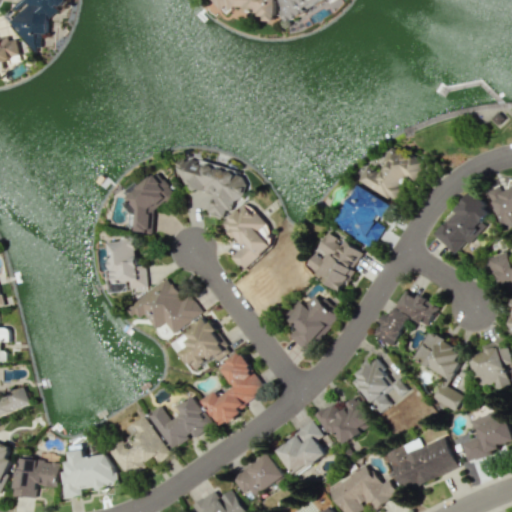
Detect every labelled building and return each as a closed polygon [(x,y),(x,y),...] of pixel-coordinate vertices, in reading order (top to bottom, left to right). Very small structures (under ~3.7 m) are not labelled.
[(10,22),(36,51),(44,44),(39,38),(49,29),(44,23),(69,1),(68,0),(19,0),(13,5),(20,13),(10,22)] [(275,0),(215,0),(227,15),(231,11),(257,10),(265,21),(276,20),(275,0)] [(326,0),(280,0),(290,19),(326,0)] [(23,57),(20,34),(0,37),(0,66),(3,66),(3,60),(23,57)] [(361,180),(398,203),(422,164),(396,147),(379,174),(369,167),(361,180)] [(241,174),(180,154),(174,174),(185,178),(183,184),(213,194),(208,212),(224,217),(227,208),(232,210),(236,197),(240,198),(243,187),(238,185),(241,174)] [(153,233),(156,199),(171,200),(172,178),(132,174),(129,214),(138,214),(136,232),(153,233)] [(393,204),(360,184),(336,224),(373,246),(387,223),(383,221),(393,204)] [(511,225),(511,186),(503,192),(499,185),(485,192),(505,229),(511,225)] [(433,232),(455,253),(494,212),(473,191),(433,232)] [(271,245),(258,230),(266,223),(246,202),(223,223),(243,246),(231,256),(243,270),(271,245)] [(364,252),(345,239),(343,242),(329,231),(316,250),(317,250),(306,266),(341,290),(356,269),(353,268),(364,252)] [(110,241),(113,281),(109,281),(109,292),(129,290),(129,288),(149,286),(147,265),(139,266),(137,239),(110,241)] [(511,294),(511,253),(511,250),(489,258),(497,283),(503,281),(508,296),(511,294)] [(174,333),(200,314),(171,275),(129,307),(138,319),(145,314),(156,329),(166,322),(174,333)] [(411,315),(428,326),(441,306),(419,293),(417,296),(406,290),(390,315),(386,313),(374,333),(393,345),(411,315)] [(343,307),(326,295),(323,300),(312,292),(291,321),(297,326),(288,338),(309,354),(343,307)] [(182,351),(194,370),(216,356),(218,360),(230,351),(208,316),(184,331),(193,344),(182,351)] [(0,341),(11,341),(10,327),(0,327),(0,341)] [(415,357),(447,375),(434,398),(456,410),(466,393),(450,384),(468,352),(430,330),(415,357)] [(511,385),(505,364),(511,362),(505,340),(470,350),(480,385),(494,381),(496,389),(511,385)] [(220,365),(235,386),(221,396),(217,390),(203,400),(219,424),(268,390),(241,350),(220,365)] [(411,391),(400,376),(394,381),(377,357),(356,371),(365,384),(361,386),(380,413),(411,391)] [(0,414),(31,402),(25,387),(20,387),(7,392),(4,399),(0,398),(0,414)] [(178,405),(183,413),(172,420),(162,405),(149,413),(173,450),(214,424),(195,395),(178,405)] [(320,410),(339,445),(375,427),(358,396),(347,402),(349,407),(340,412),(335,402),(320,410)] [(472,419),(477,437),(463,441),(468,459),(511,446),(511,429),(508,415),(498,418),(497,412),(472,419)] [(128,477),(169,452),(146,415),(129,425),(134,434),(111,448),(128,477)] [(277,447),(295,475),(327,455),(317,439),(324,434),(315,421),(277,447)] [(404,445),(388,452),(405,491),(460,468),(447,436),(407,453),(404,445)] [(0,491),(1,492),(15,460),(8,457),(12,448),(0,443),(0,491)] [(116,454),(86,455),(86,449),(70,450),(71,461),(64,461),(66,497),(83,496),(82,487),(97,486),(97,490),(107,490),(107,485),(118,484),(116,454)] [(289,479),(270,452),(233,477),(244,493),(250,489),(257,500),(289,479)] [(59,487),(62,462),(20,456),(15,495),(37,498),(39,484),(59,487)] [(330,489),(344,511),(364,511),(363,510),(367,507),(365,504),(370,500),(376,509),(400,493),(390,478),(381,484),(369,464),(330,489)] [(201,511),(206,509),(207,511),(247,511),(235,489),(220,497),(216,490),(193,503),(197,511),(201,511)]
